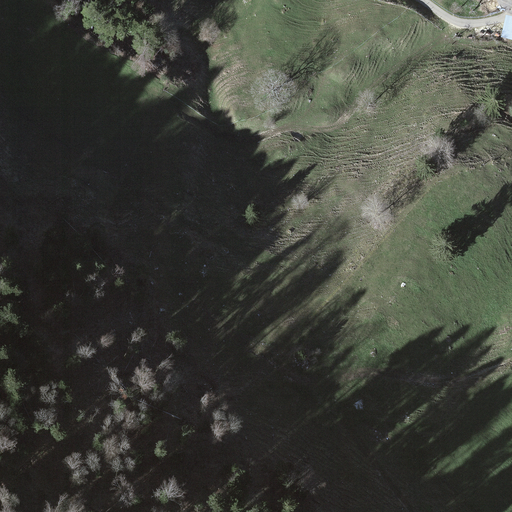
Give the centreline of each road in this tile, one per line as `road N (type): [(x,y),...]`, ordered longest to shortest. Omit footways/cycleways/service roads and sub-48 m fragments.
road 1 (track): [(302,387),(356,370),(439,382),(511,354)]
road 2 (track): [(302,387),(359,443),(408,511)]
